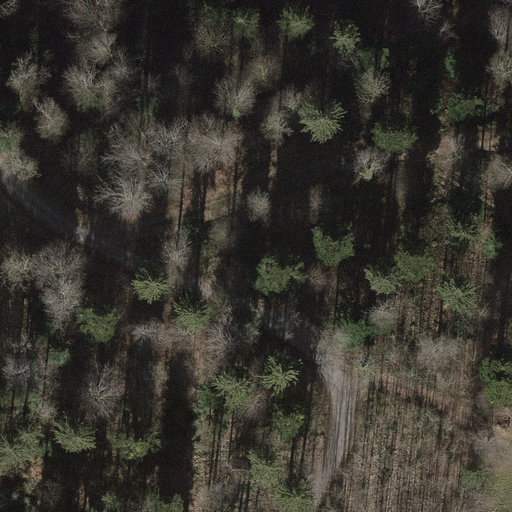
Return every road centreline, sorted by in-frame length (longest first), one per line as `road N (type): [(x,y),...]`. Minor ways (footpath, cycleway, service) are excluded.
road 1 (track): [(307,511),(342,438),(338,390),(318,354),(282,326),(46,212),(0,170)]
road 2 (track): [(101,243),(383,152),(511,148)]
